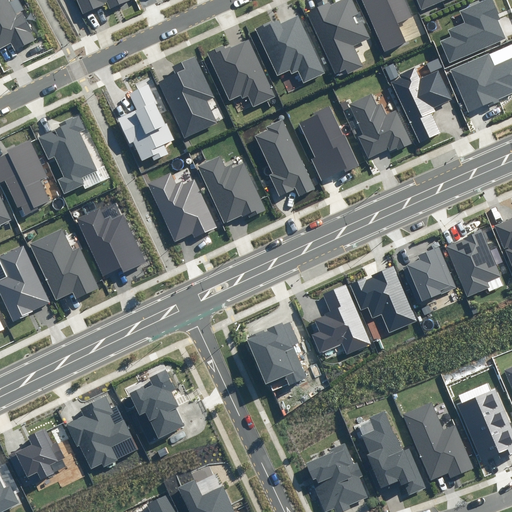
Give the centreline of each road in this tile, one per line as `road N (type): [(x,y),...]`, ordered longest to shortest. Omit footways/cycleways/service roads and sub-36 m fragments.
road 1 (tertiary): [(511,155),(188,299)]
road 2 (residential): [(225,0),(0,106)]
road 3 (residential): [(188,299),(286,511)]
road 4 (tertiary): [(188,299),(0,391)]
